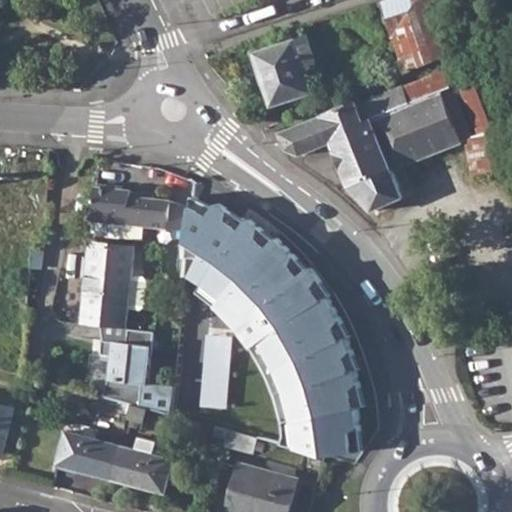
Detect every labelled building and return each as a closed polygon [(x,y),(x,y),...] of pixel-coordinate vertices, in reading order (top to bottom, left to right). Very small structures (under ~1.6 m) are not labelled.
[(442,0),(381,0),(334,16),(345,49),(393,34),(406,72),(450,54),(434,4),(443,1),(442,0)] [(257,51),(274,104),(314,91),(305,65),(318,60),(309,34),(257,51)] [(283,132),(288,148),(302,152),(332,140),(350,184),(372,208),(404,194),(393,167),(466,137),(473,172),(511,165),(511,127),(511,122),(509,121),(488,72),(461,83),(480,131),(471,135),(456,98),(454,93),(459,91),(456,84),(452,85),(445,68),(360,102),(359,100),(283,132)] [(0,222),(40,225),(42,177),(0,174),(0,222)] [(94,180),(91,216),(90,232),(118,235),(119,219),(174,225),(189,227),(191,203),(175,198),(151,195),(150,191),(130,189),(130,187),(116,185),(115,182),(94,180)] [(239,212),(195,200),(186,274),(206,285),(229,309),(254,343),(271,370),(285,409),(284,426),(283,447),(325,457),(361,453),(365,413),(361,374),(348,326),(329,293),(300,261),(273,236),(239,212)] [(127,326),(129,306),(140,306),(145,303),(147,278),(143,274),(132,272),(135,244),(88,240),(80,322),(127,326)] [(154,329),(128,326),(127,341),(103,339),(105,354),(112,354),(110,379),(104,395),(131,403),(142,405),(144,380),(149,381),(152,353),(154,329)] [(104,395),(101,409),(127,416),(131,403),(104,395)] [(0,402),(0,451),(1,451),(13,406),(0,402)] [(131,403),(127,416),(143,420),(147,407),(131,403)] [(215,425),(213,434),(225,437),(227,428),(215,425)] [(225,437),(223,444),(253,452),(257,436),(227,428),(225,437)] [(58,462),(111,477),(120,443),(67,429),(58,462)] [(120,443),(111,477),(165,491),(174,457),(152,452),(156,440),(138,435),(134,447),(120,443)] [(240,462),(227,511),(228,511),(287,511),(297,477),(240,462)]
